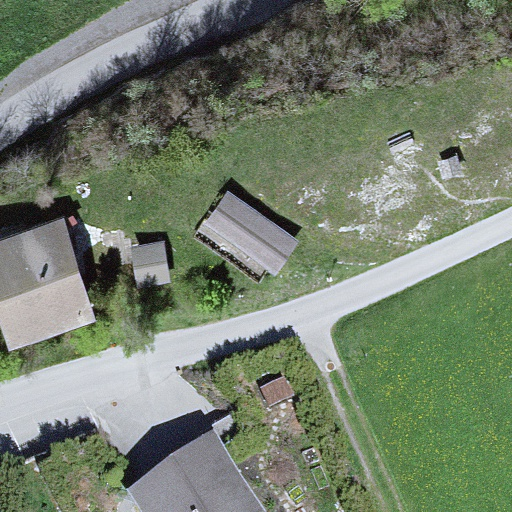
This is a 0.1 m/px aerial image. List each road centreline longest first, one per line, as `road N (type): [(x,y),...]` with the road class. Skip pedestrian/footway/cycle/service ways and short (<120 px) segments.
road 1 (residential): [(511,222),(427,268),(282,323),(0,408)]
road 2 (unclassified): [(243,0),(47,95),(0,132)]
